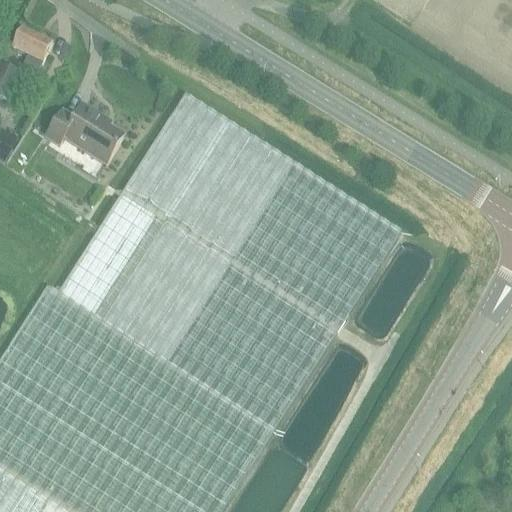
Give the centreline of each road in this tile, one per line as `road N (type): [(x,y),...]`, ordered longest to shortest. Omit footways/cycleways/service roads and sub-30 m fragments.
road 1 (tertiary): [(511,216),(216,32)]
road 2 (secondary): [(366,511),(511,280)]
road 3 (residential): [(96,0),(193,42),(209,42),(216,32)]
